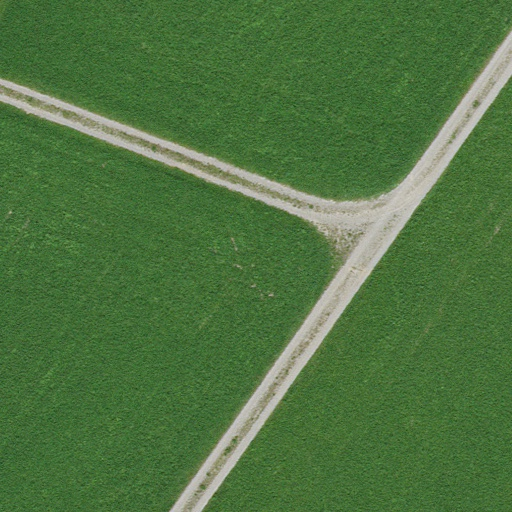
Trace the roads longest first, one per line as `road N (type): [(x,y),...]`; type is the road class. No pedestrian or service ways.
road 1 (track): [(189,511),(511,57)]
road 2 (track): [(387,235),(0,88)]
